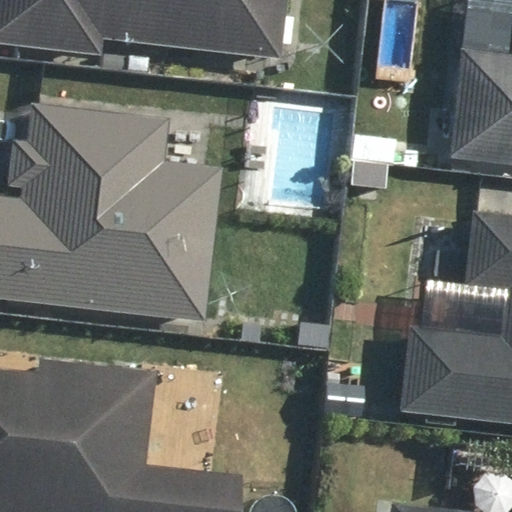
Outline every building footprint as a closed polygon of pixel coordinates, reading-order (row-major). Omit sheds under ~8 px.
[(93,45),(270,64),(276,0),(0,0),(0,50),(91,60),(93,45)] [(451,54),(440,162),(511,169),(511,0),(508,0),(502,59),(451,54)] [(0,201),(0,305),(195,326),(212,173),(154,166),(159,124),(20,109),(16,146),(2,144),(0,159),(0,191),(11,193),(10,203),(0,201)] [(397,331),(387,417),(511,430),(511,221),(462,217),(454,292),(494,296),(489,342),(397,331)] [(0,511),(225,511),(229,481),(132,470),(143,377),(25,364),(24,378),(0,375),(0,511)]
